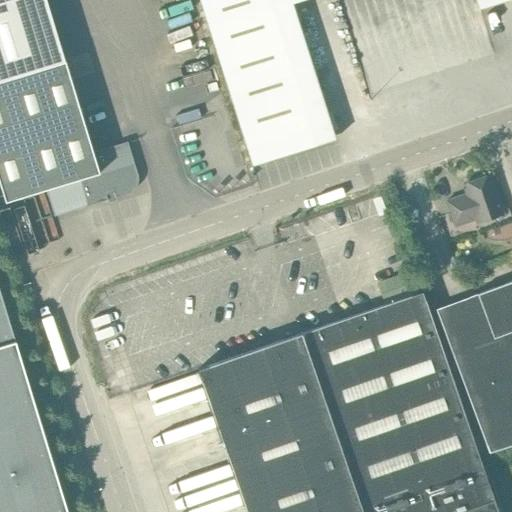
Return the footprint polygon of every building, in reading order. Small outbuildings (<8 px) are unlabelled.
[(290,2),(297,0),(475,0),(478,8),(504,0),(200,0),(245,139),(253,164),(334,138),(290,2)] [(93,151),(65,60),(0,79),(0,183),(5,200),(46,188),(54,215),(87,205),(107,199),(106,194),(113,191),(115,196),(128,192),(130,191),(134,188),(136,184),(138,180),(138,175),(127,141),(93,151)] [(467,194),(447,200),(455,225),(475,218),(476,221),(502,212),(489,175),(463,184),(467,194)] [(468,296),(436,308),(489,452),(511,443),(511,279),(477,293),(468,296)] [(0,511),(67,511),(15,340),(0,290),(0,511)] [(497,511),(493,499),(422,291),(198,368),(247,511),(497,511)]
